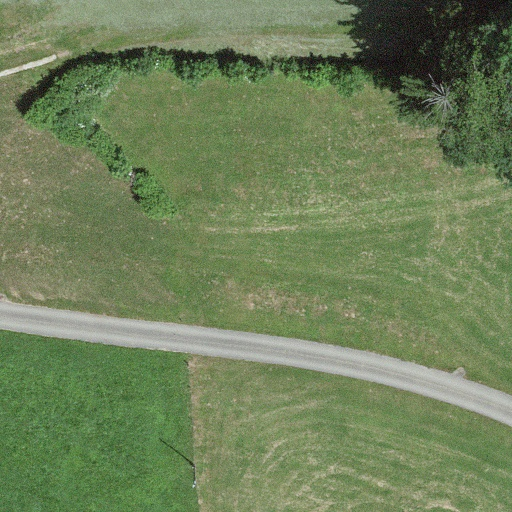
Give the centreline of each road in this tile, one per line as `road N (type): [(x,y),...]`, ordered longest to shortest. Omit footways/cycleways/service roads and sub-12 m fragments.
road 1 (unclassified): [(511,424),(395,371),(0,315)]
road 2 (track): [(400,0),(41,15),(0,27)]
